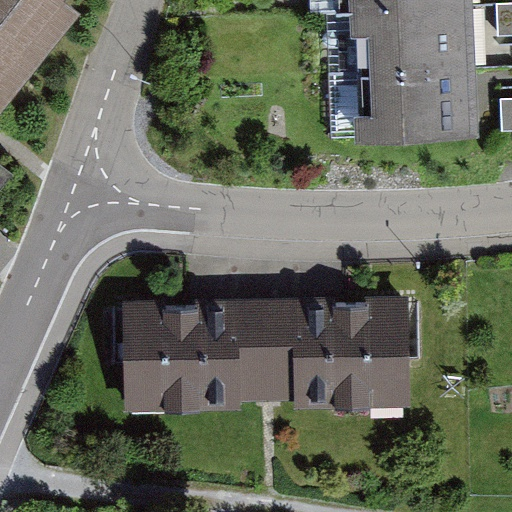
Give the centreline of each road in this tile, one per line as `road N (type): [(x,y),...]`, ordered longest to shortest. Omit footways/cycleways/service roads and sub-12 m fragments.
road 1 (residential): [(76,188),(144,205),(314,218),(511,209)]
road 2 (residential): [(0,374),(76,188)]
road 3 (unclassified): [(142,0),(76,188)]
